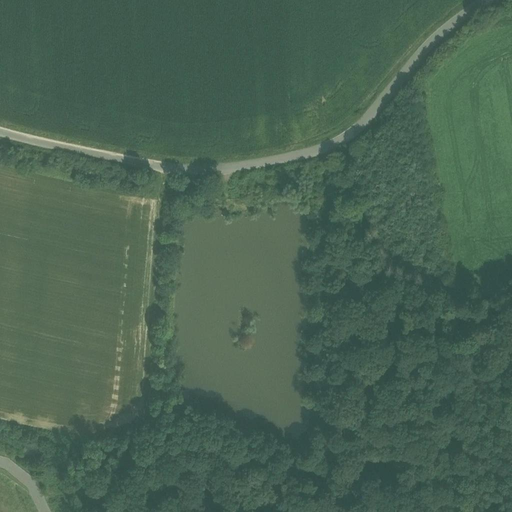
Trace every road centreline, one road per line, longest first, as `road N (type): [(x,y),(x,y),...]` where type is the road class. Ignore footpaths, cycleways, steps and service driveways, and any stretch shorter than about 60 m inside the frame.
road 1 (unclassified): [(0,128),(192,167),(322,147),(348,136),(456,17),(485,0)]
road 2 (track): [(335,511),(372,456),(410,436),(511,457)]
